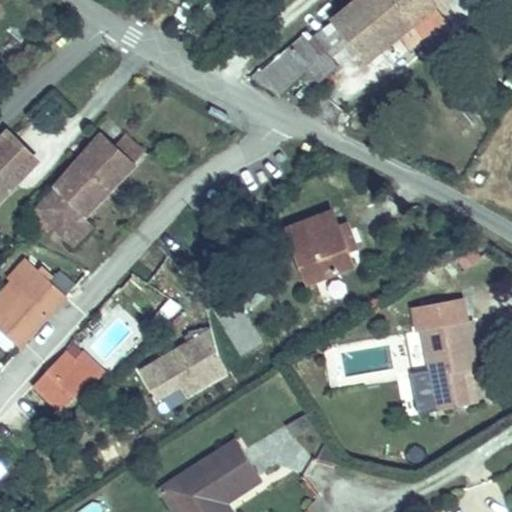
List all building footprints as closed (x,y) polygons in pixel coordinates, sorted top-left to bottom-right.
[(358,0),(339,15),(374,57),(438,0),(358,0)] [(320,83),(340,64),(304,29),(259,74),(281,96),(307,70),(320,83)] [(38,162),(9,133),(0,142),(0,168),(16,184),(38,162)] [(81,221),(146,152),(126,135),(115,146),(103,135),(31,218),(41,229),(46,225),(51,230),(55,226),(73,244),(90,229),(81,221)] [(0,200),(16,184),(0,168),(0,200)] [(354,266),(333,212),(288,229),(309,283),(354,266)] [(53,284),(53,285),(48,281),(53,276),(43,267),(38,272),(26,260),(10,277),(15,282),(49,316),(67,297),(53,284)] [(320,298),(345,292),(341,277),(316,283),(320,298)] [(49,316),(15,282),(0,297),(0,314),(1,316),(0,317),(0,322),(23,345),(49,316)] [(278,334),(247,282),(211,303),(243,356),(278,334)] [(162,327),(184,306),(149,284),(134,302),(162,327)] [(463,299),(413,308),(417,336),(423,335),(431,377),(439,417),(468,411),(462,382),(478,379),(471,339),(475,338),(472,321),(468,322),(463,299)] [(116,368),(143,336),(117,314),(90,345),(116,368)] [(209,330),(138,366),(156,402),(182,389),(186,395),(231,373),(209,330)] [(63,410),(101,368),(83,352),(74,362),(65,353),(36,385),(63,410)] [(439,417),(431,377),(409,382),(417,421),(439,417)] [(484,408),(478,379),(462,382),(468,411),(484,408)] [(312,457),(326,447),(312,427),(298,437),(312,457)] [(242,446),(193,478),(200,489),(178,503),(183,511),(232,511),(230,511),(224,511),(221,507),(227,503),(263,480),(242,446)] [(183,511),(178,503),(200,489),(193,478),(165,496),(174,511),(183,511)] [(482,511),(501,510),(500,486),(481,487),(482,511)] [(104,511),(100,502),(80,511),(104,511)] [(230,511),(232,511),(227,503),(221,507),(224,511),(230,511)]
